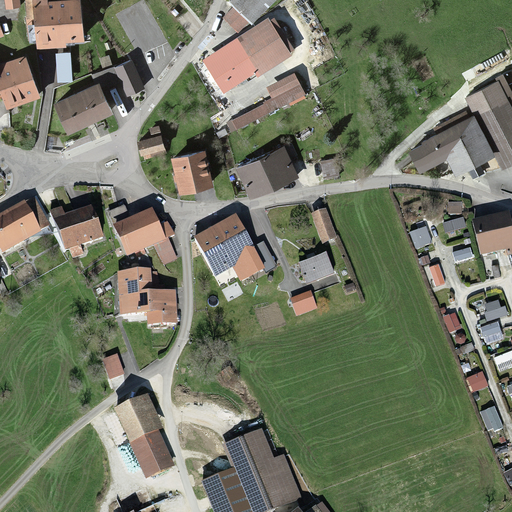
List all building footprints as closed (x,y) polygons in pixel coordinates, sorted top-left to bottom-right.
[(17,0),(4,0),(6,9),(19,8),(17,0)] [(47,0),(26,0),(29,43),(36,42),(36,49),(67,47),(66,42),(84,41),(80,0),(75,0),(48,2),(47,0)] [(231,0),(229,2),(234,7),(223,18),(238,33),(249,22),(252,25),(276,0),(231,0)] [(180,2),(170,11),(185,27),(195,18),(180,2)] [(203,63),(221,93),(292,50),(273,20),(203,63)] [(70,53),(56,54),(58,82),(73,81),(70,53)] [(109,55),(99,58),(103,68),(112,65),(109,55)] [(40,98),(25,56),(0,64),(0,89),(1,91),(6,110),(40,98)] [(132,59),(114,67),(119,81),(126,97),(145,89),(132,59)] [(119,81),(114,67),(91,75),(96,86),(99,85),(100,88),(119,81)] [(273,99),(231,122),(237,132),(303,96),(292,75),(267,89),(273,99)] [(511,165),(511,92),(503,75),(496,79),(498,81),(465,98),(474,116),(495,158),(502,171),(511,165)] [(96,86),(55,104),(68,135),(113,115),(100,88),(99,85),(96,86)] [(423,145),(409,152),(420,174),(447,160),(455,177),(469,170),(481,165),(495,158),(474,116),(469,118),(466,110),(434,128),(436,134),(421,142),(423,145)] [(160,137),(136,144),(140,158),(164,151),(160,137)] [(281,149),(234,172),(249,201),(295,178),(281,149)] [(201,152),(169,160),(178,196),(209,188),(201,152)] [(473,179),(485,173),(481,165),(469,170),(473,179)] [(34,202),(0,221),(0,246),(5,255),(42,233),(33,217),(40,213),(34,202)] [(461,202),(449,202),(449,213),(461,213),(461,202)] [(131,205),(114,212),(132,255),(168,240),(155,210),(136,218),(131,205)] [(325,208),(312,214),(323,242),(337,237),(325,208)] [(58,215),(49,218),(60,255),(99,243),(89,212),(60,221),(58,215)] [(511,228),(508,212),(473,220),(481,253),(506,247),(508,254),(511,252),(511,228)] [(237,217),(198,238),(217,272),(238,261),(246,276),(264,266),(237,217)] [(465,226),(463,218),(444,223),(446,231),(465,226)] [(426,227),(411,232),(416,247),(431,242),(426,227)] [(171,241),(158,248),(166,264),(179,257),(171,241)] [(469,248),(454,253),(456,261),(472,256),(469,248)] [(327,252),(298,262),(305,283),(334,273),(327,252)] [(427,256),(420,258),(422,264),(429,262),(427,256)] [(438,265),(430,267),(436,285),(444,282),(438,265)] [(117,272),(118,312),(146,311),(147,323),(172,322),(172,309),(182,309),(181,287),(159,288),(158,270),(117,272)] [(310,290),(290,298),(296,316),(317,308),(310,290)] [(498,301),(485,305),(488,312),(485,313),(487,320),(507,314),(505,307),(500,308),(498,301)] [(454,313),(444,317),(450,332),(460,328),(454,313)] [(497,323),(482,328),(487,343),(502,338),(497,323)] [(461,337),(452,340),(455,349),(465,346),(461,337)] [(511,351),(495,358),(501,371),(511,366),(511,351)] [(102,359),(110,379),(124,374),(117,354),(102,359)] [(482,372),(466,379),(472,391),(487,385),(482,372)] [(151,399),(123,409),(147,477),(175,467),(151,399)] [(494,407),(481,412),(488,429),(493,427),(494,429),(502,426),(494,407)] [(263,428),(226,443),(236,467),(253,511),(267,511),(306,497),(288,453),(276,458),(263,428)] [(253,511),(236,467),(204,479),(216,511),(253,511)] [(332,511),(325,502),(311,511),(332,511)]
